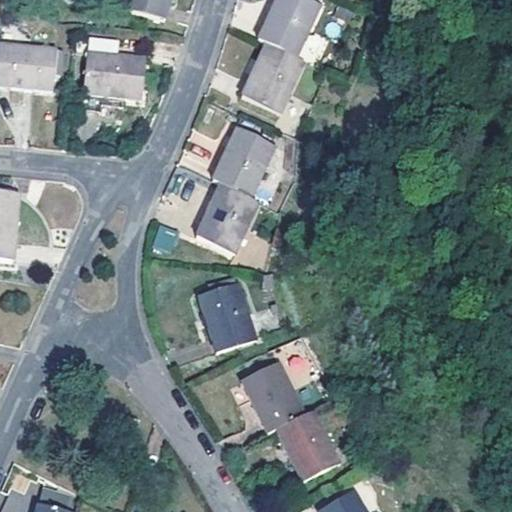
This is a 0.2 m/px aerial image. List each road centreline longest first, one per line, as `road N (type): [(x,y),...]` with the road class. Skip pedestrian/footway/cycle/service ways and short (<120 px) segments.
road 1 (residential): [(140,376),(129,268),(143,175)]
road 2 (residential): [(33,378),(97,220),(117,196)]
road 3 (residential): [(143,175),(184,102),(217,0)]
road 4 (residential): [(229,511),(140,376)]
road 5 (residential): [(0,167),(79,173),(117,196)]
road 6 (residential): [(33,378),(57,362),(101,353),(140,376)]
